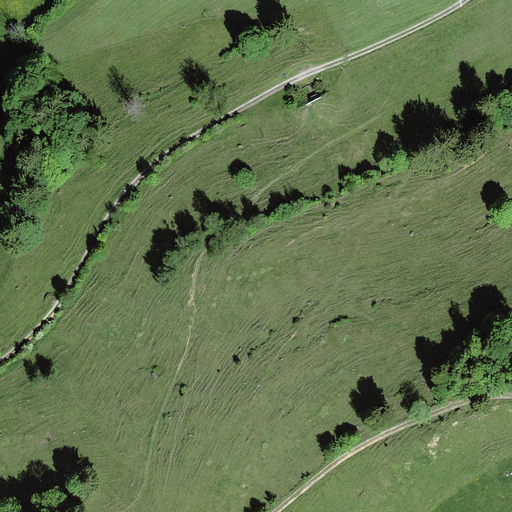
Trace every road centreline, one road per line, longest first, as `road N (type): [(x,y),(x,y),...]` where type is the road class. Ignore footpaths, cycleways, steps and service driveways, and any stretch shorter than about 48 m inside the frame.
road 1 (track): [(0,364),(47,320),(145,171),(260,99),(469,0)]
road 2 (track): [(511,399),(459,404),(378,438),(277,511)]
